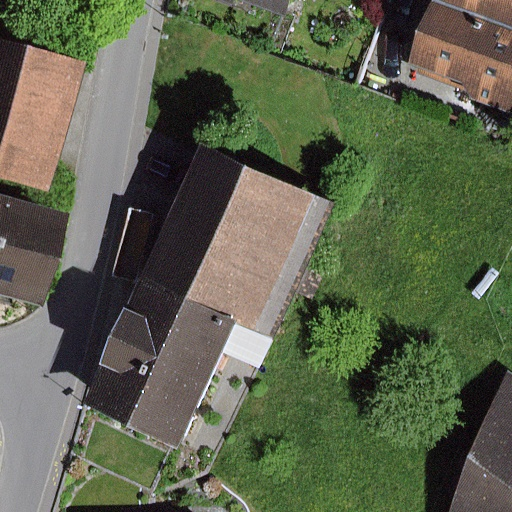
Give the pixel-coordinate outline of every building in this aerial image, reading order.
[(225,0),(247,8),(250,0),(254,0),(303,18),(309,0),(225,0)] [(511,0),(449,0),(448,1),(511,25),(511,0)] [(511,25),(448,1),(422,73),(484,97),(483,100),(511,110),(511,25)] [(86,65),(0,40),(0,295),(43,308),(69,216),(24,204),(29,187),(50,193),(86,65)] [(202,449),(244,356),(265,365),(278,336),(285,338),(346,202),(217,144),(100,403),(202,449)] [(502,268),(493,262),(475,292),(485,297),(502,268)] [(511,511),(511,374),(457,511),(511,511)]
